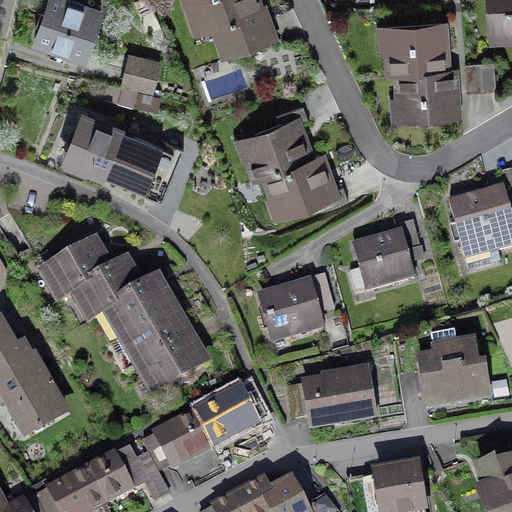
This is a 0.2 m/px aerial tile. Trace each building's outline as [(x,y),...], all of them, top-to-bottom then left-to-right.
[(106,18),(56,0),(50,0),(34,45),(89,66),(106,18)] [(262,0),(178,0),(193,41),(211,34),(223,66),(279,46),(262,0)] [(511,0),(484,0),(489,47),(511,45),(511,0)] [(441,29),(376,33),(378,76),(393,76),(443,73),(441,29)] [(123,85),(151,91),(158,62),(130,56),(123,85)] [(480,63),(482,91),(496,90),(494,62),(480,63)] [(482,91),(480,63),(465,64),(467,92),(482,91)] [(204,76),(209,94),(247,83),(242,65),(204,76)] [(458,73),(443,73),(393,76),(396,126),(461,123),(458,73)] [(137,93),(110,85),(106,98),(134,106),(137,93)] [(159,98),(140,93),(137,105),(156,110),(159,98)] [(62,160),(110,181),(130,135),(82,114),(62,160)] [(255,182),(318,161),(304,118),(226,144),(240,187),(255,182)] [(153,145),(130,135),(110,181),(158,202),(183,145),(157,134),(153,145)] [(318,161),(255,182),(269,226),(337,203),(323,160),(318,161)] [(511,180),(502,183),(503,188),(449,203),(468,271),(500,262),(497,250),(511,246),(511,218),(507,201),(511,199),(511,180)] [(398,226),(400,233),(406,253),(421,249),(413,222),(398,226)] [(400,233),(353,246),(366,292),(413,279),(406,253),(400,233)] [(68,301),(114,274),(95,241),(32,279),(51,311),(68,301)] [(0,258),(0,290),(0,291),(12,263),(0,258)] [(130,265),(114,274),(68,301),(85,330),(97,323),(148,294),(130,265)] [(311,283),(320,313),(334,309),(324,275),(310,279),(311,283)] [(324,326),(320,313),(311,283),(261,297),(274,340),(324,326)] [(159,287),(148,294),(97,323),(111,346),(173,310),(159,287)] [(190,339),(173,310),(111,346),(128,375),(190,339)] [(3,328),(0,330),(0,411),(22,450),(69,423),(27,349),(18,354),(3,328)] [(210,372),(190,339),(128,375),(148,408),(210,372)] [(435,360),(417,363),(425,411),(490,401),(483,363),(475,364),(472,343),(433,349),(435,360)] [(317,383),(298,386),(306,438),(377,427),(367,366),(315,374),(317,383)] [(250,386),(196,415),(212,445),(255,422),(266,416),(250,386)] [(159,473),(212,445),(196,415),(143,443),(151,459),(159,473)] [(275,434),(266,416),(255,422),(264,440),(275,434)] [(127,453),(91,471),(111,509),(145,492),(152,504),(170,495),(159,473),(151,459),(135,467),(127,453)] [(511,511),(511,459),(467,476),(480,511),(511,511)] [(41,511),(106,511),(111,509),(91,471),(36,501),(41,511)] [(423,511),(416,471),(370,479),(375,511),(423,511)] [(261,485),(274,511),(307,511),(292,481),(282,487),(279,481),(273,484),(271,480),(261,485)] [(274,511),(261,485),(260,482),(200,511),(274,511)] [(14,511),(12,511),(0,488),(0,511),(41,511),(36,501),(14,511)]
